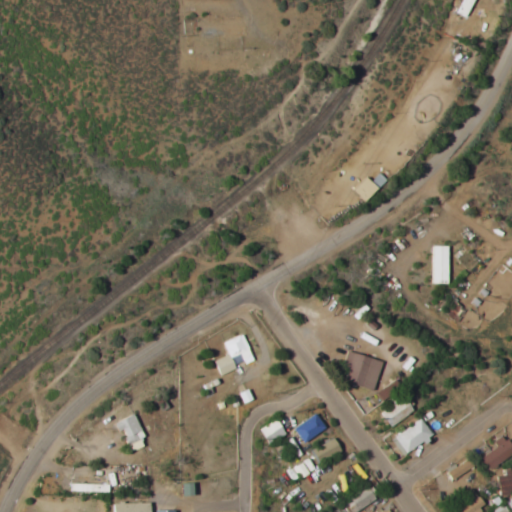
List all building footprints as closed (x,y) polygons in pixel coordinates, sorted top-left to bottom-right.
[(374,188),(362,177),(349,191),(361,202),(374,188)] [(428,284),(444,284),(444,246),(429,246),(428,284)] [(251,361),(239,334),(220,343),(226,355),(212,362),(218,375),(242,364),(242,365),(251,361)] [(338,380),(370,390),(379,362),(347,352),(338,380)] [(374,393),(380,401),(398,389),(393,381),(374,393)] [(388,428),(412,411),(404,398),(379,415),(388,428)] [(130,451),(140,446),(136,439),(141,437),(129,414),(115,421),(130,451)] [(301,443),(323,429),(313,414),(291,428),(301,443)] [(257,429),(266,445),(283,435),(274,419),(257,429)] [(388,438),(398,455),(429,438),(419,421),(388,438)] [(485,472),(511,454),(511,440),(506,445),(500,436),(490,443),(493,448),(477,459),(485,472)] [(338,452),(331,439),(310,450),(317,463),(338,452)] [(448,479),(468,468),(464,460),(444,470),(448,479)] [(511,470),(502,473),(503,476),(494,478),(497,496),(511,493),(511,470)] [(145,511),(145,503),(109,504),(108,511),(145,511)]
